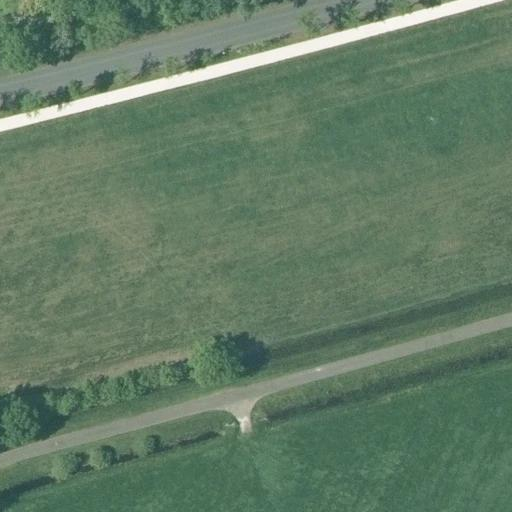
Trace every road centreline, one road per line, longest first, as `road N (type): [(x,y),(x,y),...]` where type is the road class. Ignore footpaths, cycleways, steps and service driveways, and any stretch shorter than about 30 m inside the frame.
road 1 (unclassified): [(0,465),(511,321)]
road 2 (secondary): [(0,93),(362,0)]
